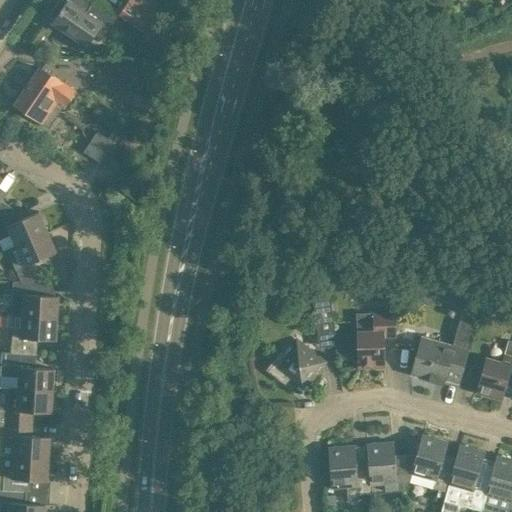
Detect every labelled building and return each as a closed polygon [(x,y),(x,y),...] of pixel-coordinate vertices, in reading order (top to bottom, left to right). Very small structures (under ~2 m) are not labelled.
[(86,11),(69,0),(67,0),(65,4),(61,1),(52,15),(56,17),(52,22),(62,29),(60,32),(73,41),(75,38),(87,46),(102,24),(108,28),(117,16),(94,0),(86,11)] [(158,13),(148,7),(138,0),(128,0),(119,13),(145,31),(157,15),(158,13)] [(136,75),(131,90),(136,92),(146,67),(127,61),(123,70),(136,75)] [(15,105),(36,119),(49,128),(61,110),(55,106),(59,99),(66,104),(75,90),(41,67),(15,105)] [(117,145),(115,144),(107,138),(97,131),(84,151),(108,167),(117,145)] [(10,235),(14,245),(48,231),(39,211),(0,227),(0,233),(2,238),(10,235)] [(11,260),(20,281),(41,282),(38,259),(56,251),(48,231),(14,245),(15,246),(6,249),(11,260)] [(23,304),(22,315),(22,316),(57,318),(59,295),(40,294),(41,282),(20,281),(15,280),(14,303),(23,304)] [(330,293),(316,294),(318,306),(314,307),(318,339),(322,339),(323,346),(337,344),(330,293)] [(357,331),(357,348),(358,368),(385,367),(384,337),(396,336),(395,311),(372,312),(373,331),(357,331)] [(2,353),(2,354),(36,356),(37,338),(56,339),(57,318),(22,316),(22,315),(8,314),(7,328),(13,329),(11,353),(2,353)] [(422,336),(417,355),(411,374),(443,383),(444,378),(459,382),(464,363),(468,349),(422,336)] [(486,357),(481,372),(476,392),(502,399),(510,373),(511,374),(511,340),(507,339),(501,361),(486,357)] [(287,381),(288,381),(289,380),(303,390),(325,362),(297,340),(286,353),(284,352),(284,353),(282,351),(268,369),(286,383),(287,381)] [(351,356),(348,342),(337,344),(339,358),(351,356)] [(36,356),(2,354),(1,376),(19,377),(19,388),(53,390),(54,368),(36,367),(36,356)] [(52,412),(53,390),(19,388),(18,388),(9,388),(7,409),(0,408),(0,420),(32,423),(32,411),(52,412)] [(0,454),(49,458),(50,436),(31,435),(32,423),(0,420),(0,454)] [(412,474),(410,481),(433,487),(447,491),(449,484),(448,484),(454,463),(442,460),(448,441),(423,433),(415,460),(411,473),(412,474)] [(367,444),(369,464),(370,484),(371,484),(385,483),(385,492),(396,491),(407,490),(410,481),(412,474),(411,473),(415,460),(395,462),(393,441),(367,444)] [(462,505),(481,511),(483,501),(485,494),(491,474),(480,471),(485,451),(460,444),(454,463),(448,484),(449,484),(447,491),(440,511),(457,511),(459,507),(462,505)] [(371,493),(371,484),(370,484),(369,464),(357,465),(355,445),(328,447),(332,487),(347,486),(358,485),(358,494),(371,493)] [(0,469),(4,470),(3,489),(26,491),(28,491),(29,479),(48,480),(49,458),(0,454),(0,469)] [(483,501),(481,511),(482,511),(483,510),(489,511),(508,511),(510,509),(511,510),(511,458),(497,454),(491,474),(485,494),(483,501)] [(26,491),(3,489),(0,488),(0,501),(1,501),(0,511),(9,511),(8,511),(45,511),(46,504),(25,503),(26,491)] [(326,507),(336,506),(335,494),(325,495),(326,507)]
